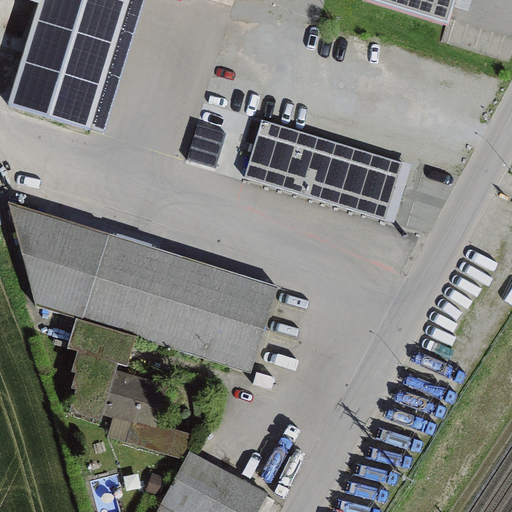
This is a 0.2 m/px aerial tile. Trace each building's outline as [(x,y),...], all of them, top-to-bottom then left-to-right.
[(127,0),(41,0),(8,106),(87,131),(127,0)] [(383,0),(443,20),(449,0),(383,0)] [(223,112),(209,108),(197,156),(211,159),(223,112)] [(262,120),(244,177),(386,221),(394,194),(402,196),(405,187),(397,184),(404,164),(262,120)] [(135,338),(254,371),(278,288),(14,205),(41,307),(75,319),(135,338)] [(129,438),(182,455),(189,434),(156,424),(168,389),(123,375),(135,338),(75,319),(66,349),(84,355),(67,406),(100,416),(102,408),(135,419),(129,438)] [(194,455),(162,511),(258,511),(267,495),(194,455)]
